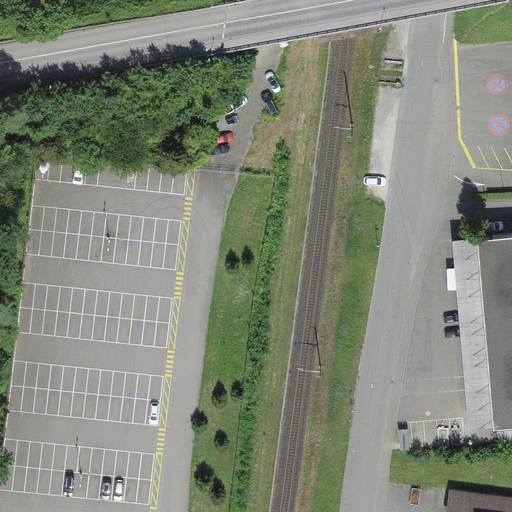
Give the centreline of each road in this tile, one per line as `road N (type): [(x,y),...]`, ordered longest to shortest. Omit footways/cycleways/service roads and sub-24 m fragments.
road 1 (unclassified): [(360,511),(429,34)]
road 2 (unclassified): [(357,0),(0,62)]
road 3 (unclassified): [(216,171),(257,99),(282,0)]
